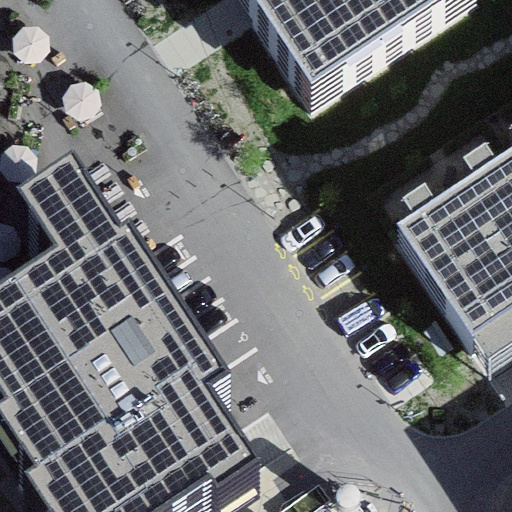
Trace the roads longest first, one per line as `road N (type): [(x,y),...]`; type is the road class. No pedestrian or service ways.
road 1 (residential): [(402,490),(77,0)]
road 2 (residential): [(402,490),(511,419)]
